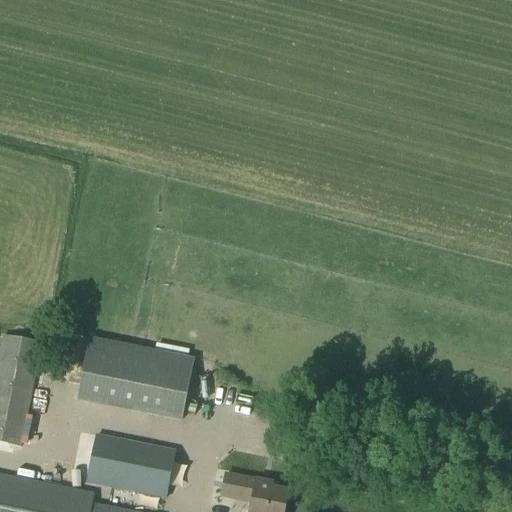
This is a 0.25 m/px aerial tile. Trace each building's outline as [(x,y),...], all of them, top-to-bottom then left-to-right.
[(0,443),(22,448),(42,345),(4,338),(0,358),(0,443)] [(181,422),(188,389),(194,360),(89,339),(77,402),(181,422)] [(165,501),(175,453),(97,437),(88,485),(165,501)] [(121,511),(91,506),(93,496),(0,477),(0,511),(121,511)] [(282,511),(286,494),(272,491),(273,485),(226,477),(221,497),(253,504),(250,511),(282,511)]
